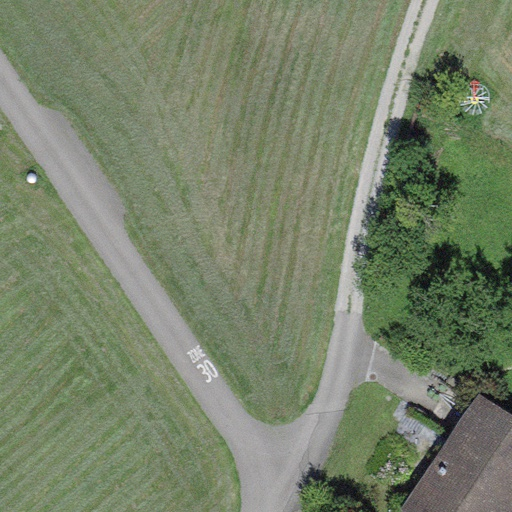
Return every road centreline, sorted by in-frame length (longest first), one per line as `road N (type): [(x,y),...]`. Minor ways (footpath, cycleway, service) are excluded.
road 1 (track): [(282,493),(341,383),(380,170),(434,0)]
road 2 (residential): [(282,493),(0,77)]
